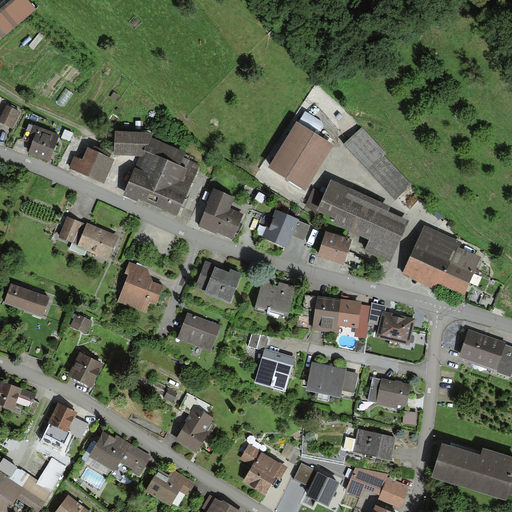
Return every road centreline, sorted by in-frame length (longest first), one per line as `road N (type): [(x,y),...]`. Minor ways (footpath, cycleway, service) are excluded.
road 1 (residential): [(0,151),(251,255),(442,306)]
road 2 (residential): [(0,361),(112,417),(263,511)]
road 3 (residential): [(413,511),(442,306)]
